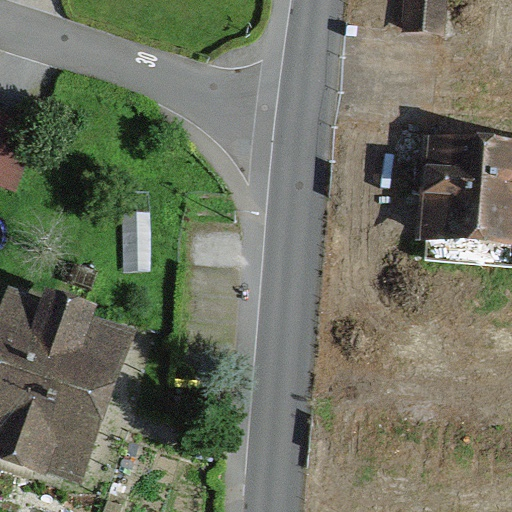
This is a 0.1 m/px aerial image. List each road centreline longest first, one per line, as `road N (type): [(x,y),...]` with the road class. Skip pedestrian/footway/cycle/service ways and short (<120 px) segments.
road 1 (residential): [(303,132),(270,511)]
road 2 (residential): [(303,132),(0,24)]
road 3 (residential): [(320,0),(303,132)]
